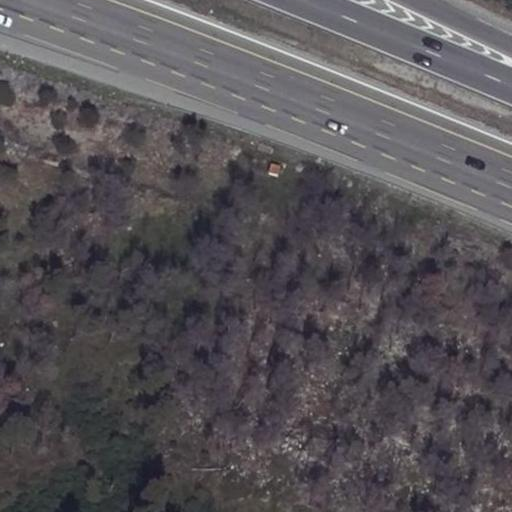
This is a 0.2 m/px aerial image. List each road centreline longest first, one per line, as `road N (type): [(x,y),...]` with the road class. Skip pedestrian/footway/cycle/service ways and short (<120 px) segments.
road 1 (motorway): [(0,19),(511,190)]
road 2 (motorway): [(62,0),(511,180)]
road 3 (motorway): [(511,89),(299,0)]
